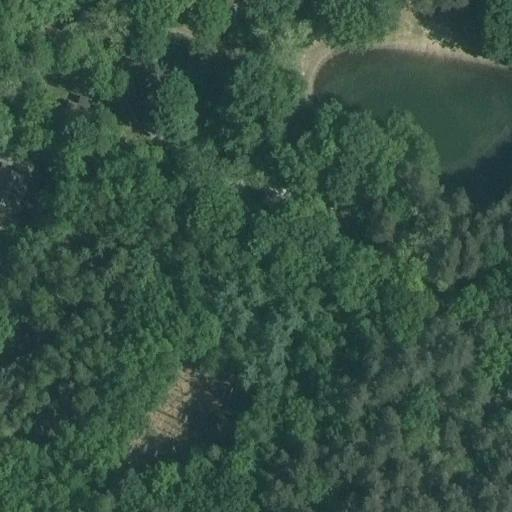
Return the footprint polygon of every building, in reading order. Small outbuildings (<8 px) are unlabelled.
[(154,74),(151,83),(161,86),(164,77),(154,74)] [(227,90),(217,121),(229,125),(239,94),(227,90)] [(129,119),(158,132),(166,114),(137,101),(129,119)] [(0,164),(3,166),(0,172),(0,207),(10,212),(31,159),(5,149),(0,160),(0,164)] [(196,167),(193,175),(201,178),(204,171),(196,167)] [(233,190),(230,197),(238,201),(241,194),(233,190)] [(314,207),(304,203),(295,229),(304,233),(314,207)]
